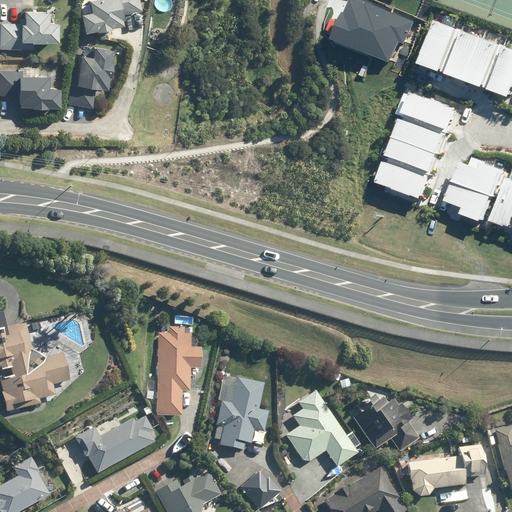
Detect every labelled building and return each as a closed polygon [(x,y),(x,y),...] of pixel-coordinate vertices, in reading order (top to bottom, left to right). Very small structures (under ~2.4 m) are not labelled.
[(92,11),(80,12),(84,33),(104,30),(103,24),(110,23),(111,28),(124,26),(122,16),(141,12),(139,0),(92,0),(90,0),(92,11)] [(329,38),(389,63),(397,42),(404,44),(413,22),(388,11),(388,9),(364,0),(354,0),(353,0),(348,0),(344,13),(341,11),(329,38)] [(51,12),(26,10),(25,23),(21,22),(21,25),(1,23),(0,31),(0,48),(35,51),(35,43),(57,43),(59,23),(50,22),(51,12)] [(511,45),(439,19),(422,67),(511,98),(511,45)] [(114,49),(93,47),(93,57),(80,55),(76,85),(108,89),(110,77),(104,69),(112,70),(114,49)] [(21,70),(0,69),(0,93),(17,95),(16,106),(46,108),(46,106),(60,107),(61,88),(50,87),(50,77),(21,75),(21,70)] [(374,182),(418,198),(452,109),(408,92),(374,182)] [(459,213),(478,221),(499,170),(479,162),(477,168),(459,161),(443,200),(461,208),(459,213)] [(511,180),(505,178),(488,221),(507,229),(511,217),(511,180)] [(158,323),(158,331),(167,331),(167,324),(158,323)] [(40,399),(56,395),(54,385),(71,381),(64,354),(46,358),(33,350),(27,324),(0,330),(0,371),(12,368),(14,377),(0,380),(8,412),(41,404),(40,399)] [(185,334),(185,328),(170,327),(170,333),(159,333),(158,416),(183,417),(184,391),(191,391),(192,368),(202,369),(202,347),(192,347),(192,334),(185,334)] [(225,427),(221,445),(245,450),(247,442),(253,443),(256,431),(265,433),(270,412),(260,409),(266,383),(239,377),(233,403),(223,401),(217,426),(225,427)] [(296,426),(282,436),(299,460),(306,461),(322,451),(333,467),(354,453),(312,391),(294,402),(299,409),(289,416),(296,426)] [(415,438),(404,422),(408,419),(398,404),(395,406),(390,400),(383,404),(380,398),(376,400),(372,394),(354,405),(358,412),(349,417),(370,449),(386,438),(395,452),(415,438)] [(95,428),(76,438),(87,458),(89,456),(99,474),(156,442),(151,433),(154,431),(146,417),(137,423),(135,418),(100,437),(95,428)] [(511,434),(511,435),(509,427),(491,431),(507,492),(511,490),(511,434)] [(456,457),(404,463),(408,492),(415,497),(424,496),(429,490),(461,486),(460,479),(480,476),(476,445),(454,448),(456,457)] [(14,468),(19,477),(0,487),(0,509),(1,511),(21,511),(51,495),(38,472),(40,471),(33,458),(14,468)] [(401,511),(403,511),(377,468),(346,487),(345,485),(330,494),(331,495),(321,500),(328,511),(401,511)] [(257,472),(242,487),(261,507),(276,493),(257,472)] [(202,511),(204,505),(222,496),(211,477),(205,475),(195,481),(193,477),(183,482),(186,486),(181,489),(177,481),(157,492),(167,511),(202,511)]
